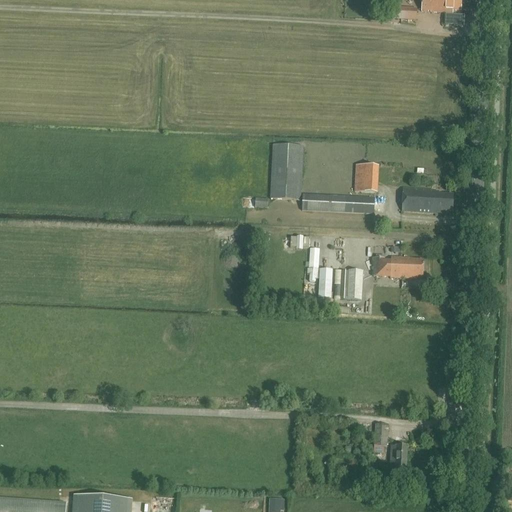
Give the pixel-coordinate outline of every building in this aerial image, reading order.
[(446,11),(460,11),(461,0),(421,0),(421,12),(446,13),(446,11)] [(392,8),(391,19),(416,21),(417,9),(392,8)] [(303,147),(273,146),(270,199),(300,201),(303,147)] [(356,166),(354,193),(377,194),(379,168),(356,166)] [(439,195),(439,193),(433,192),(433,191),(403,189),(401,212),(437,214),(437,211),(452,212),(453,195),(439,195)] [(303,196),(302,211),(373,215),(374,199),(303,196)] [(267,209),(268,200),(256,199),(255,208),(267,209)] [(291,246),(299,246),(300,234),(291,234),(291,246)] [(391,258),(391,260),(391,262),(385,262),(385,260),(374,259),(374,277),(390,277),(390,279),(413,280),(413,279),(423,279),(424,261),(409,260),(409,259),(391,258)] [(318,280),(333,281),(341,281),(342,272),(318,270),(318,280)] [(347,302),(362,302),(363,273),(349,272),(347,302)] [(375,425),(374,447),(387,448),(388,426),(375,425)] [(397,447),(391,447),(390,467),(396,467),(395,470),(406,471),(407,447),(397,447)] [(131,511),(132,496),(75,492),(73,511),(131,511)] [(65,511),(66,503),(0,498),(0,511),(65,511)]
